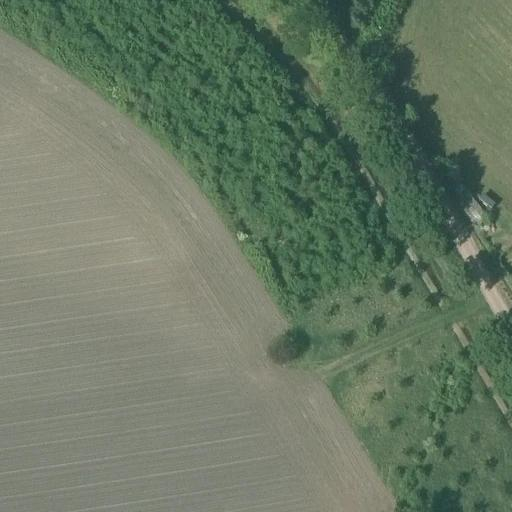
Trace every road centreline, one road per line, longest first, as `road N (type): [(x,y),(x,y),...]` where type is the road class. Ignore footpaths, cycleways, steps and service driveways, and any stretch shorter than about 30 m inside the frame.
road 1 (track): [(279,0),(368,102),(511,334)]
road 2 (track): [(318,375),(489,299)]
